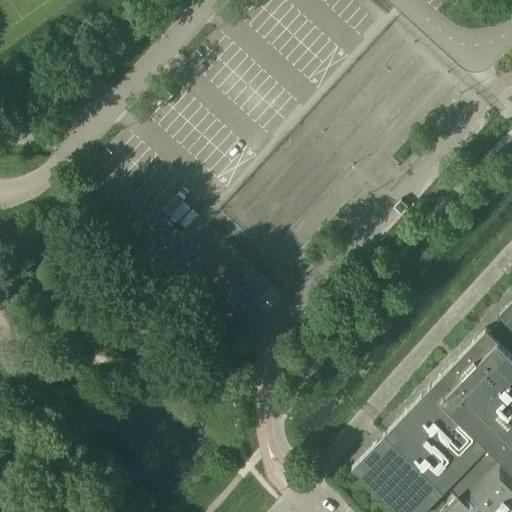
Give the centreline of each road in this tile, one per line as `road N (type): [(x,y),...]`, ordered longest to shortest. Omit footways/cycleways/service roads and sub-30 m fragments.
road 1 (unknown): [(205,511),(266,447),(407,238),(511,135)]
road 2 (unclassified): [(263,339),(68,151),(209,0)]
road 3 (unclassified): [(404,0),(463,45),(481,46),(511,27)]
